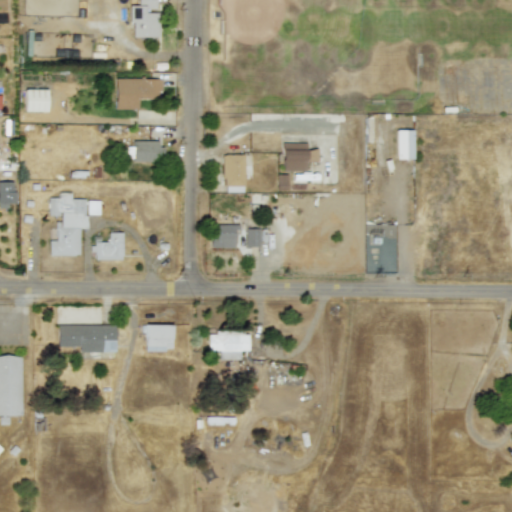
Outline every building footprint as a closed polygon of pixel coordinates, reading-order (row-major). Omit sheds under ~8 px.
[(127,5),(127,23),(131,23),(131,37),(155,37),(155,0),(136,0),(136,6),(127,5)] [(113,108),(136,109),(136,98),(160,98),(160,78),(113,78),(113,108)] [(44,111),(45,89),(23,89),(22,110),(44,111)] [(411,159),(411,130),(394,130),(394,159),(411,159)] [(131,161),(157,161),(157,141),(131,140),(131,161)] [(305,143),(281,142),(280,171),(304,171),(304,161),(315,161),(315,149),(304,149),(305,143)] [(220,154),(221,186),(242,185),(242,154),(220,154)] [(275,189),(285,189),(285,174),(276,174),(275,189)] [(0,206),(14,206),(13,181),(0,181),(0,206)] [(47,255),(77,255),(77,228),(84,228),(84,199),(69,198),(69,192),(56,192),(56,198),(47,198),(46,218),(54,218),(53,240),(47,240),(47,255)] [(98,200),(86,201),(86,214),(98,214),(98,200)] [(235,224),(209,225),(209,248),(221,247),(221,242),(235,242),(235,224)] [(257,228),(244,228),(245,246),(257,246),(257,228)] [(56,347),(77,347),(77,352),(114,352),(114,325),(56,325),(56,347)] [(143,350),(170,351),(170,325),(144,325),(143,350)] [(206,350),(217,350),(217,359),(238,360),(238,351),(246,351),(246,333),(206,333),(206,350)] [(20,415),(20,356),(0,356),(0,424),(6,424),(6,415),(20,415)]
